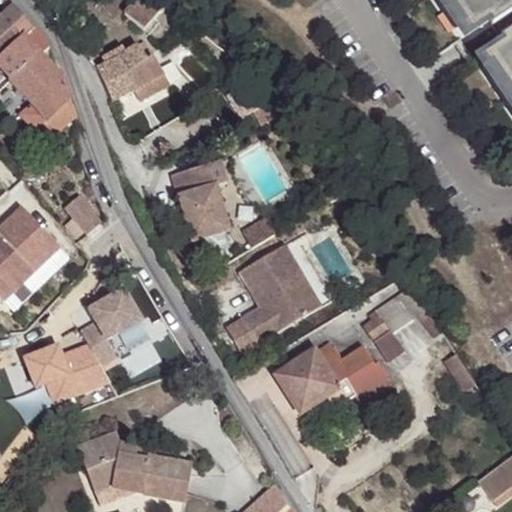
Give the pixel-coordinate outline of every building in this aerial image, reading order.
[(165,9),(154,0),(139,0),(126,15),(145,31),(165,9)] [(436,0),(456,28),(462,24),(466,21),(451,0),(436,0)] [(462,24),(468,33),(490,17),(494,23),(511,10),(511,0),(451,0),(466,21),(462,24)] [(15,8),(3,17),(0,20),(0,66),(10,78),(8,80),(31,104),(14,118),(30,135),(41,125),(51,135),(78,116),(71,97),(65,76),(42,55),(50,46),(15,8)] [(68,22),(81,38),(89,33),(77,15),(68,22)] [(511,29),(504,35),(507,40),(485,55),(491,64),(494,61),(511,87),(511,29)] [(84,44),(94,61),(105,54),(93,36),(83,42),(84,44)] [(106,68),(99,72),(114,104),(136,95),(141,105),(171,90),(155,60),(146,45),(129,55),(127,58),(124,51),(103,62),(106,68)] [(484,68),(511,108),(511,87),(494,61),(491,64),(484,68)] [(258,119),(265,114),(252,90),(234,100),(248,125),(258,119)] [(242,128),(248,125),(234,100),(227,103),(242,128)] [(279,125),(271,111),(265,114),(258,119),(266,132),(279,125)] [(232,186),(224,164),(175,181),(198,248),(208,244),(229,237),(234,236),(218,191),(232,186)] [(347,198),(338,184),(317,197),(326,211),(347,198)] [(79,196),(67,205),(87,236),(97,228),(100,226),(79,196)] [(25,207),(0,229),(0,293),(6,300),(61,247),(25,207)] [(278,240),(269,225),(246,239),(255,254),(278,240)] [(234,249),(229,237),(208,244),(213,256),(234,249)] [(61,247),(6,300),(15,309),(71,258),(61,247)] [(328,312),(291,250),(245,279),(267,313),(233,334),(250,361),(328,312)] [(44,346),(21,355),(31,384),(42,380),(50,399),(105,379),(96,362),(112,354),(103,336),(137,317),(119,287),(96,300),(99,304),(87,311),(92,320),(77,328),(84,342),(57,352),(48,355),(44,346)] [(443,335),(411,289),(398,298),(414,322),(420,319),(436,340),(443,335)] [(389,335),(393,336),(414,322),(398,298),(376,313),(380,318),(374,322),(365,329),(374,344),(389,335)] [(85,306),(87,311),(99,304),(96,300),(85,306)] [(380,318),(376,313),(371,317),(374,322),(380,318)] [(406,357),(393,336),(389,335),(374,344),(390,367),(406,357)] [(54,342),(44,346),(48,355),(57,352),(54,342)] [(343,363),(333,346),(318,355),(329,372),(343,363)] [(341,391),(337,394),(342,401),(338,403),(341,407),(356,399),(364,394),(367,397),(392,381),(380,363),(377,365),(366,349),(343,363),(329,372),(341,391)] [(316,408),(337,394),(341,391),(329,372),(318,355),(316,352),(277,377),(302,416),(316,408)] [(447,363),(467,394),(478,386),(456,357),(447,363)] [(399,392),(392,381),(367,397),(358,403),(366,414),(399,392)] [(342,401),(337,394),(316,408),(321,415),(338,403),(342,401)] [(364,394),(356,399),(358,403),(367,397),(364,394)] [(112,430),(73,445),(90,491),(106,485),(130,489),(180,499),(187,463),(145,454),(142,454),(142,457),(130,454),(132,444),(116,441),(112,430)] [(146,447),(132,444),(130,454),(142,457),(142,454),(145,454),(146,447)] [(494,506),(511,492),(511,462),(480,486),(494,506)] [(106,485),(90,491),(94,503),(130,489),(106,485)] [(265,490),(246,511),(275,511),(283,504),(265,490)] [(498,511),(511,501),(511,492),(494,506),(498,511)]
